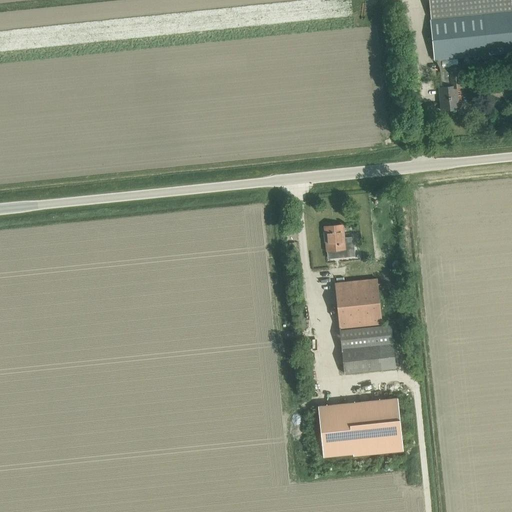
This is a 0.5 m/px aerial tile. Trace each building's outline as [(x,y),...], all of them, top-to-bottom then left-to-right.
[(510,0),(427,0),(430,19),(511,10),(510,0)] [(511,18),(511,10),(430,19),(434,60),(511,52),(511,18)] [(455,88),(461,87),(460,78),(446,79),(447,88),(439,89),(441,109),(457,108),(455,88)] [(326,251),(345,249),(342,225),(324,227),(326,251)] [(376,279),(335,283),(340,330),(381,326),(376,279)] [(340,330),(342,348),(392,342),(390,325),(381,326),(340,330)] [(395,368),(392,342),(342,348),(344,374),(395,368)] [(323,457),(403,448),(397,398),(318,406),(323,457)]
